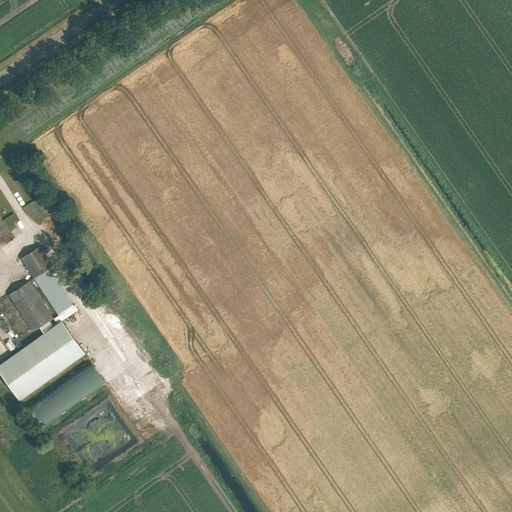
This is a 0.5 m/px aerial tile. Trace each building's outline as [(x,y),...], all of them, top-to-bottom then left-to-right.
[(0,247),(14,237),(0,217),(0,247)] [(21,258),(58,315),(72,306),(48,269),(53,266),(40,246),(21,258)] [(9,295),(34,332),(54,319),(29,281),(9,295)] [(0,363),(0,372),(20,400),(86,352),(62,319),(0,363)] [(28,407),(44,428),(109,381),(93,359),(28,407)]
